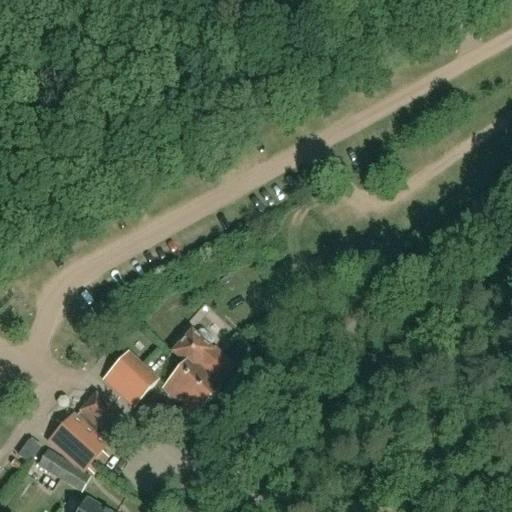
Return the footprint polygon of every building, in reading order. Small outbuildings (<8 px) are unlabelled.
[(386,154),(375,158),(381,177),(392,174),(386,154)] [(281,227),(293,218),(283,203),(270,212),(281,227)] [(213,353),(208,349),(213,344),(212,340),(203,332),(199,332),(195,337),(191,334),(169,359),(182,370),(162,391),(194,420),(220,392),(216,389),(234,368),(215,351),(213,353)] [(159,384),(128,355),(104,382),(134,410),(159,384)] [(96,397),(65,432),(53,445),(84,474),(128,425),(96,397)] [(20,458),(31,466),(41,452),(30,444),(20,458)] [(37,469),(83,494),(92,480),(47,452),(37,469)] [(106,511),(89,501),(82,511),(106,511)]
